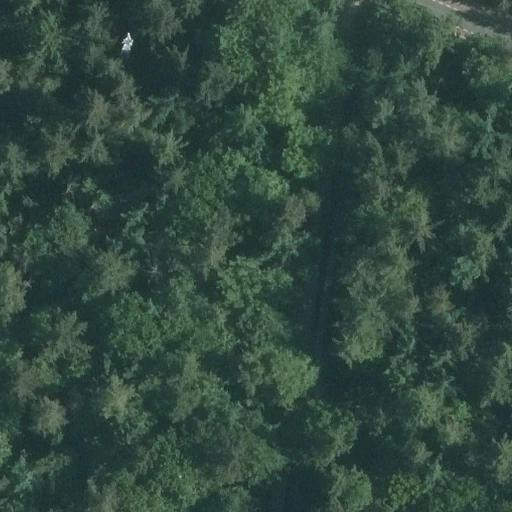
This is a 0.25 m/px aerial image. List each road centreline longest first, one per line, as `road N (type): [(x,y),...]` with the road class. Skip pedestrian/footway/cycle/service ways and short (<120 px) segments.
road 1 (track): [(347,0),(287,349)]
road 2 (track): [(287,349),(265,511)]
